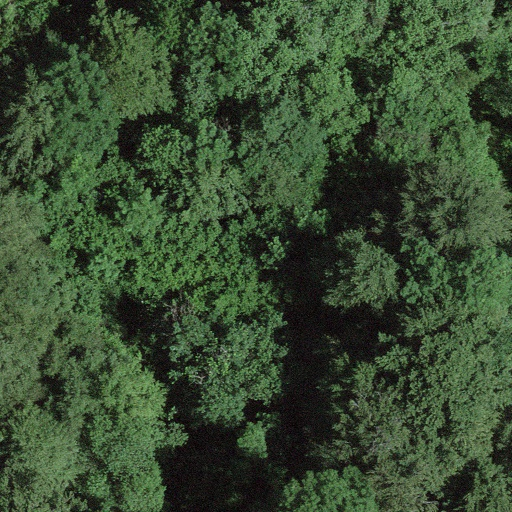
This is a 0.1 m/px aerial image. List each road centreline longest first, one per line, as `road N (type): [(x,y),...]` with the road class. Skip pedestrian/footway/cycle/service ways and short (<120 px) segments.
road 1 (track): [(0,177),(47,209),(92,263),(130,343),(190,511)]
road 2 (track): [(511,190),(463,80),(415,19),(368,0)]
